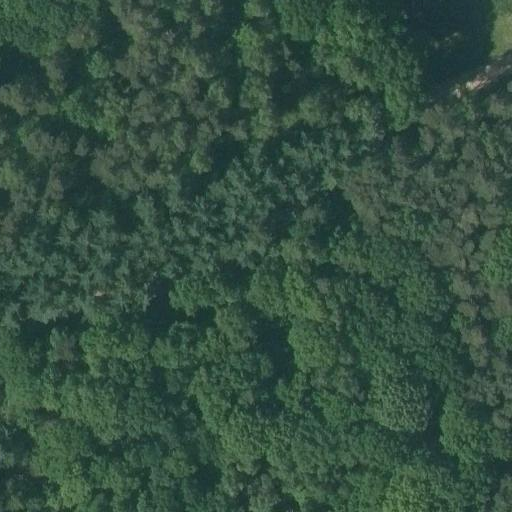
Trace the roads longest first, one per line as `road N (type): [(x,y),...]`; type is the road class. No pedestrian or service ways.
road 1 (track): [(98,301),(224,258),(275,223),(383,123),(468,77),(511,64)]
road 2 (track): [(296,0),(382,125)]
